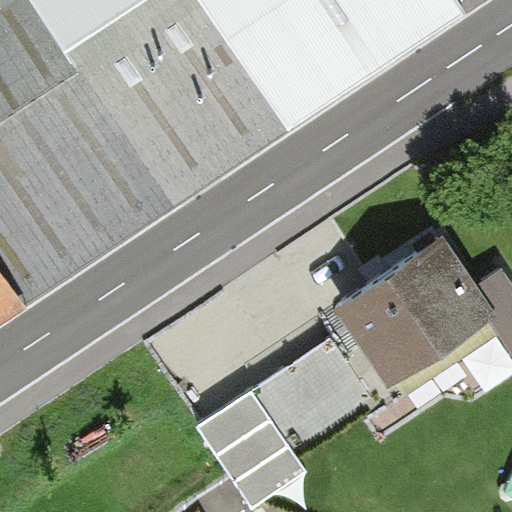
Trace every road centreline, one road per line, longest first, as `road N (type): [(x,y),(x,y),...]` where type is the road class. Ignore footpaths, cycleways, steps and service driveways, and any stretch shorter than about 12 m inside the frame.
road 1 (track): [(0,421),(261,236),(511,74)]
road 2 (tertiary): [(0,369),(511,28)]
